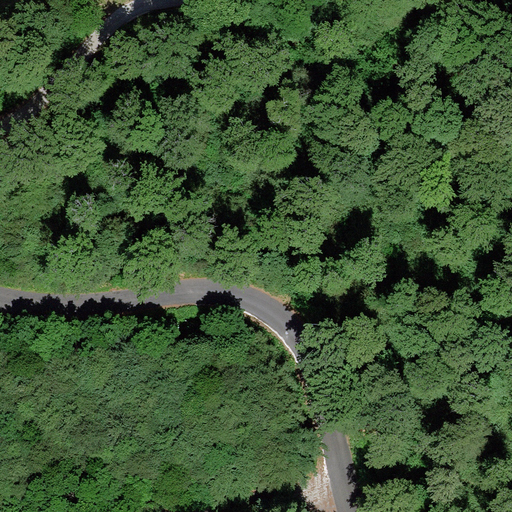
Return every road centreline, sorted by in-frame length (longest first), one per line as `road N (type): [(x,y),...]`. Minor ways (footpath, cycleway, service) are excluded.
road 1 (unclassified): [(0,303),(74,308),(223,293),(279,316),(304,345),(320,385),(352,511)]
road 2 (track): [(207,511),(348,496)]
